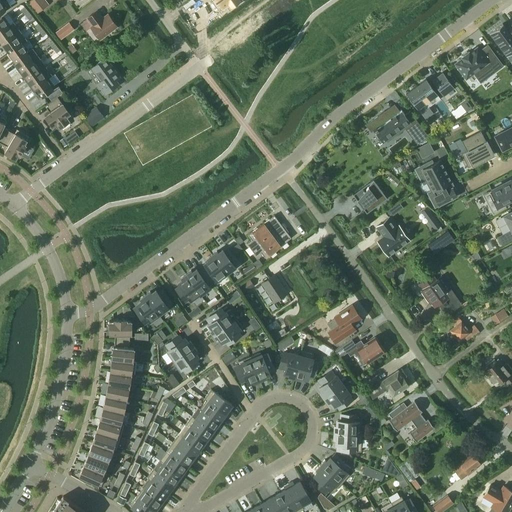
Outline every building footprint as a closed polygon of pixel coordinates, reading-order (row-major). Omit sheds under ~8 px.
[(5,0),(0,0),(0,12),(10,6),(5,0)] [(45,0),(30,0),(28,2),(37,13),(49,4),(45,0)] [(99,39),(116,27),(107,15),(101,19),(99,17),(100,16),(96,11),(87,18),(92,26),(90,27),(99,39)] [(0,32),(10,26),(4,17),(0,19),(0,32)] [(10,26),(0,32),(0,42),(2,45),(20,32),(13,23),(10,26)] [(69,23),(56,32),(61,39),(74,29),(69,23)] [(511,25),(511,26),(506,30),(502,24),(489,33),(489,34),(506,56),(506,57),(507,56),(508,56),(511,62),(511,23),(510,25),(511,25)] [(2,45),(8,53),(23,43),(22,43),(26,40),(20,32),(2,45)] [(13,63),(29,52),(29,51),(23,43),(8,53),(14,62),(13,63)] [(69,45),(66,48),(71,54),(74,51),(69,45)] [(490,67),(494,72),(503,65),(490,48),(481,54),(477,47),(469,53),(468,52),(461,57),(462,58),(455,64),(466,78),(473,73),(477,77),(490,67)] [(13,63),(19,72),(39,58),(32,49),(29,51),(29,52),(13,63)] [(19,72),(26,81),(45,67),(39,58),(19,72)] [(98,83),(106,93),(114,87),(111,83),(119,77),(105,58),(92,68),(101,80),(98,83)] [(26,81),(32,89),(48,78),(51,76),(45,67),(26,81)] [(443,96),(454,88),(442,72),(431,80),(432,81),(429,83),(425,78),(423,80),(419,83),(420,84),(417,87),(416,85),(414,87),(406,93),(417,109),(437,94),(440,92),(443,96)] [(54,87),(48,78),(32,89),(38,98),(54,87)] [(59,88),(48,96),(51,101),(58,96),(63,93),(59,88)] [(49,111),(44,115),(52,126),(55,123),(58,127),(69,119),(66,115),(70,113),(62,102),(58,96),(51,101),(45,106),(49,111)] [(466,100),(450,111),(456,119),(472,107),(466,100)] [(92,126),(103,117),(96,107),(84,116),(92,126)] [(403,127),(404,129),(406,128),(417,143),(416,144),(417,145),(428,136),(409,111),(404,114),(401,110),(395,115),(391,110),(387,114),(385,111),(365,125),(371,132),(373,130),(374,132),(377,129),(387,142),(387,141),(386,139),(403,127)] [(0,142),(1,144),(8,130),(2,127),(6,120),(1,117),(0,116),(0,142)] [(511,126),(494,135),(502,150),(511,144),(511,126)] [(8,130),(1,144),(7,146),(4,151),(16,158),(18,155),(19,155),(25,143),(24,143),(28,136),(17,129),(14,134),(8,130)] [(486,141),(480,131),(461,141),(466,151),(460,153),(468,167),(471,165),(472,166),(494,155),(486,141)] [(64,137),(60,141),(64,146),(69,143),(64,137)] [(428,142),(417,148),(422,158),(434,152),(428,142)] [(447,183),(451,182),(440,160),(433,164),(431,160),(423,165),(425,168),(422,170),(428,181),(426,182),(438,205),(456,196),(452,188),(450,189),(447,183)] [(511,182),(510,180),(488,191),(489,192),(483,195),(489,208),(493,215),(506,208),(503,202),(506,201),(509,200),(509,199),(511,197),(511,182)] [(366,190),(357,200),(366,213),(387,198),(374,181),(368,187),(366,190)] [(394,206),(386,211),(391,217),(398,211),(394,206)] [(427,207),(421,212),(424,216),(431,211),(427,207)] [(510,230),(497,237),(501,245),(511,239),(511,209),(502,215),(510,230)] [(264,257),(291,238),(287,233),(288,232),(282,224),(281,224),(274,215),(247,235),(251,240),(246,244),(256,256),(261,252),(264,257)] [(389,216),(375,226),(383,236),(376,241),(388,256),(410,240),(398,224),(396,226),(389,216)] [(448,228),(428,242),(435,252),(455,238),(448,228)] [(216,251),(211,255),(227,275),(226,273),(234,267),(233,265),(238,262),(229,250),(224,253),(222,250),(218,253),(216,251)] [(227,275),(211,255),(206,258),(208,261),(204,264),(206,267),(202,270),(211,282),(215,279),(218,282),(227,275)] [(207,285),(211,282),(202,270),(198,273),(196,269),(192,272),(190,270),(185,274),(201,295),(201,294),(209,288),(207,285)] [(201,295),(185,274),(180,278),(182,280),(178,283),(180,286),(176,289),(185,301),(189,298),(192,302),(201,295)] [(432,274),(419,283),(422,288),(421,289),(425,296),(445,282),(441,276),(438,278),(437,278),(435,279),(432,274)] [(286,293),(274,275),(262,284),(274,301),(286,293)] [(251,281),(241,287),(244,292),(253,285),(251,281)] [(445,282),(425,296),(430,302),(431,301),(435,306),(438,304),(446,315),(457,307),(462,304),(461,303),(457,306),(452,299),(450,301),(448,297),(450,296),(446,290),(449,288),(445,282)] [(150,291),(145,295),(160,316),(169,309),(167,306),(171,303),(162,290),(157,294),(155,291),(151,293),(150,291)] [(232,293),(236,299),(241,296),(237,290),(232,293)] [(160,316),(145,295),(139,299),(141,301),(137,304),(139,307),(135,310),(144,322),(146,321),(148,319),(151,323),(160,316)] [(335,318),(327,323),(331,330),(328,332),(335,343),(355,330),(352,325),(361,319),(352,305),(334,317),(335,318)] [(127,306),(123,306),(123,316),(134,316),(127,306)] [(229,309),(224,313),(220,309),(208,317),(211,322),(208,324),(211,328),(209,330),(212,335),(236,318),(229,309)] [(499,310),(490,317),(495,324),(504,318),(508,315),(504,309),(500,311),(499,310)] [(242,327),(236,318),(212,335),(216,340),(218,338),(221,342),(224,340),(228,345),(240,336),(237,331),(242,327)] [(454,327),(450,330),(458,341),(464,336),(467,340),(472,336),(467,330),(458,318),(451,323),(454,327)] [(114,340),(129,341),(129,334),(131,334),(130,320),(124,320),(124,319),(113,319),(113,320),(109,320),(109,334),(114,334),(114,340)] [(283,328),(273,335),(276,340),(286,333),(283,328)] [(157,333),(151,337),(156,344),(162,340),(157,333)] [(172,361),(193,346),(190,341),(187,342),(185,338),(181,341),(178,336),(166,345),(169,349),(166,352),(172,361)] [(291,336),(276,345),(279,350),(294,341),(291,336)] [(351,340),(335,351),(339,357),(347,352),(350,355),(354,353),(362,365),(366,362),(367,363),(383,352),(374,338),(364,345),(360,340),(354,344),(351,340)] [(269,339),(264,341),(265,346),(266,347),(272,345),(269,339)] [(132,354),(133,348),(129,347),(129,341),(114,340),(114,346),(113,346),(112,352),(112,358),(132,361),(132,354)] [(197,351),(193,346),(172,361),(178,370),(182,368),(185,372),(197,363),(194,359),(197,357),(195,353),(197,351)] [(328,347),(325,353),(330,356),(334,351),(328,347)] [(313,354),(301,351),(300,355),(301,356),(295,378),(301,380),(302,377),(306,379),(307,375),(313,377),(317,362),(312,361),(313,354)] [(249,357),(259,381),(266,378),(265,375),(269,373),(268,370),(273,368),(267,354),(261,356),(260,352),(249,357)] [(288,374),(288,376),(295,378),(301,356),(300,355),(289,352),(289,354),(283,353),(279,367),(285,369),(284,372),(288,374)] [(259,381),(249,357),(238,362),(240,365),(234,368),(240,382),(246,379),(247,383),(252,381),(253,383),(259,381)] [(130,373),(131,366),(132,361),(112,358),(111,364),(110,370),(130,373)] [(489,366),(486,368),(490,373),(488,375),(493,382),(496,380),(499,383),(504,379),(507,383),(511,379),(511,375),(511,374),(511,372),(511,369),(506,362),(502,365),(497,359),(494,361),(493,359),(487,364),(489,366)] [(162,370),(158,364),(153,367),(157,373),(162,370)] [(130,373),(110,370),(109,376),(108,382),(128,386),(128,387),(132,387),(133,380),(134,374),(130,373)] [(366,390),(371,398),(385,389),(386,391),(388,389),(392,396),(407,386),(397,370),(366,390)] [(321,391),(320,392),(324,398),(342,385),(335,375),(334,376),(330,371),(318,380),(322,385),(318,387),(321,391)] [(187,384),(190,388),(195,384),(192,380),(187,384)] [(106,394),(125,399),(127,393),(128,387),(128,386),(108,382),(107,389),(106,394)] [(348,395),(349,394),(342,385),(324,398),(328,404),(330,402),(332,406),(335,404),(339,409),(351,400),(348,395)] [(177,390),(180,395),(186,391),(183,386),(177,390)] [(211,389),(204,398),(225,413),(231,404),(211,389)] [(177,390),(172,394),(175,399),(180,395),(177,390)] [(103,406),(123,411),(124,404),(125,399),(106,394),(105,399),(103,406)] [(198,407),(218,422),(225,413),(204,398),(204,399),(205,400),(200,408),(198,407)] [(399,404),(387,413),(391,418),(388,420),(396,431),(411,420),(416,428),(409,433),(416,442),(434,428),(428,419),(425,420),(420,413),(422,412),(414,401),(403,409),(399,404)] [(369,403),(365,407),(374,417),(378,413),(369,403)] [(119,424),(119,423),(121,416),(123,411),(103,406),(102,411),(100,418),(119,424)] [(198,407),(191,416),(212,431),(218,422),(198,407)] [(357,433),(357,421),(355,421),(356,415),(341,415),(340,421),(336,420),(336,425),(334,425),(334,432),(357,433)] [(191,416),(185,425),(206,440),(212,431),(191,416)] [(96,430),(119,437),(122,430),(123,424),(119,423),(119,424),(100,418),(98,424),(96,430)] [(185,425),(179,433),(199,448),(206,440),(185,425)] [(111,449),(115,450),(118,442),(119,437),(96,430),(94,436),(92,441),(111,448),(111,449)] [(360,451),(361,433),(357,433),(334,432),(333,439),(336,439),(335,444),(339,444),(339,450),(360,451)] [(179,433),(172,442),(193,457),(199,448),(179,433)] [(88,453),(107,460),(109,456),(111,449),(111,448),(92,441),(91,446),(88,453)] [(172,442),(166,451),(186,466),(193,457),(172,442)] [(166,451),(159,460),(180,475),(186,466),(166,451)] [(102,472),(104,467),(107,460),(88,453),(86,458),(83,464),(102,472)] [(457,459),(451,464),(461,478),(480,463),(479,462),(480,460),(478,457),(476,458),(472,453),(460,462),(457,459)] [(320,465),(341,483),(348,474),(344,470),(348,466),(337,456),(333,460),(330,458),(326,461),(324,459),(320,465)] [(387,457),(382,470),(396,475),(399,472),(387,457)] [(409,459),(398,467),(409,482),(420,474),(409,459)] [(153,468),(174,483),(180,475),(159,460),(153,468)] [(92,489),(95,483),(100,486),(104,479),(106,473),(102,472),(83,464),(81,471),(78,476),(87,480),(85,484),(92,489)] [(341,483),(320,465),(315,470),(317,472),(314,475),(317,478),(313,482),(324,492),(328,488),(333,492),(341,483)] [(153,468),(147,477),(167,492),(170,488),(174,483),(153,468)] [(377,471),(374,477),(382,480),(384,473),(377,471)] [(148,479),(142,487),(161,501),(167,492),(147,477),(146,478),(148,479)] [(415,479),(410,482),(416,490),(421,487),(415,479)] [(300,481),(290,487),(302,509),(303,509),(302,507),(311,502),(304,488),(300,481)] [(500,511),(507,511),(511,504),(511,488),(510,490),(503,486),(500,491),(496,489),(497,489),(490,485),(483,496),(493,502),(491,507),(500,511)] [(142,488),(136,496),(155,510),(161,501),(142,487),(142,488)] [(287,488),(280,493),(291,511),(297,511),(302,509),(290,487),(287,488)] [(321,492),(317,496),(324,508),(328,509),(335,506),(321,492)] [(291,511),(280,493),(271,498),(279,511),(291,511)] [(447,494),(432,505),(436,511),(440,511),(454,503),(447,494)] [(86,511),(63,496),(60,499),(57,497),(47,511),(86,511)] [(120,496),(117,502),(123,505),(126,499),(120,496)] [(136,496),(129,505),(138,511),(153,511),(155,510),(136,496)] [(401,496),(391,502),(396,511),(416,511),(409,499),(404,502),(401,496)] [(279,511),(271,498),(262,503),(266,511),(279,511)] [(396,511),(391,502),(380,508),(382,511),(396,511)] [(461,502),(456,505),(460,511),(465,509),(461,502)] [(266,511),(262,503),(252,509),(254,511),(266,511)]
